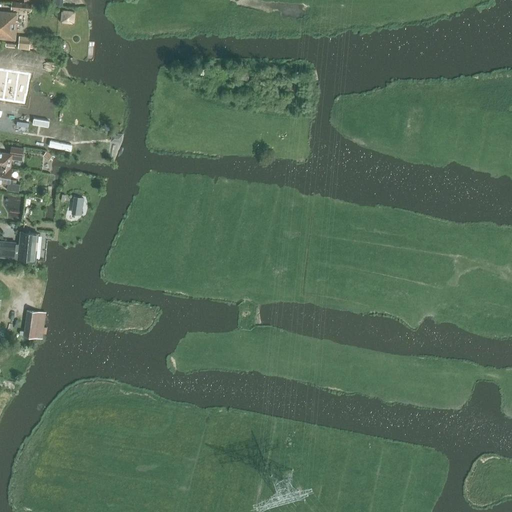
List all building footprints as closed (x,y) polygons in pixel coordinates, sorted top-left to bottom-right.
[(11,9),(31,11),(32,4),(12,2),(11,9)] [(61,22),(74,23),(75,11),(62,10),(61,22)] [(17,21),(16,21),(17,13),(0,11),(0,38),(16,40),(17,21)] [(18,48),(29,49),(30,39),(19,38),(18,48)] [(0,81),(17,84),(22,54),(0,50),(0,81)] [(26,50),(25,62),(35,63),(36,51),(26,50)] [(20,115),(52,120),(55,104),(22,99),(20,115)] [(73,145),(50,140),(49,147),(71,151),(73,145)] [(0,167),(11,169),(11,168),(12,159),(21,160),(21,156),(23,156),(24,149),(12,147),(11,154),(0,152),(0,167)] [(43,156),(49,160),(53,156),(47,151),(43,156)] [(11,180),(12,169),(11,168),(11,169),(0,167),(0,182),(8,183),(7,190),(19,192),(20,185),(13,184),(14,180),(11,180)] [(18,258),(36,260),(39,234),(21,232),(18,258)] [(0,256),(14,258),(15,251),(16,242),(0,240),(0,244),(0,256)] [(24,335),(35,337),(39,311),(28,310),(24,335)] [(42,338),(46,313),(39,311),(35,337),(42,338)]
